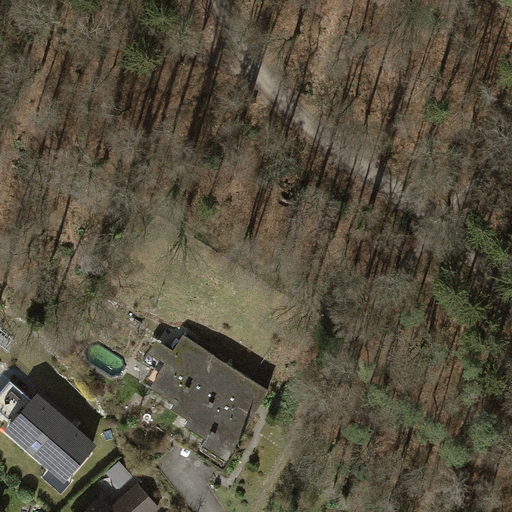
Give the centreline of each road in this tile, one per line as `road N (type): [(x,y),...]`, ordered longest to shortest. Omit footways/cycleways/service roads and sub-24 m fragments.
road 1 (track): [(443,224),(348,156),(262,78),(220,0)]
road 2 (track): [(262,78),(157,36),(119,0)]
